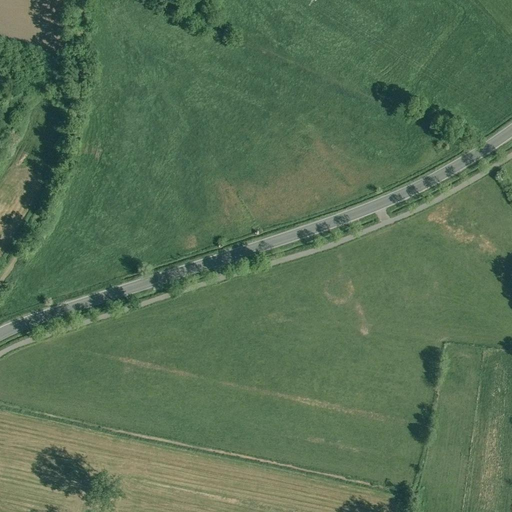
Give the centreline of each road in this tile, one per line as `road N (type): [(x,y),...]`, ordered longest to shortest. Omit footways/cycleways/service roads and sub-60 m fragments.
road 1 (secondary): [(0,333),(400,195),(511,129)]
road 2 (track): [(0,282),(59,178),(79,81),(80,0)]
